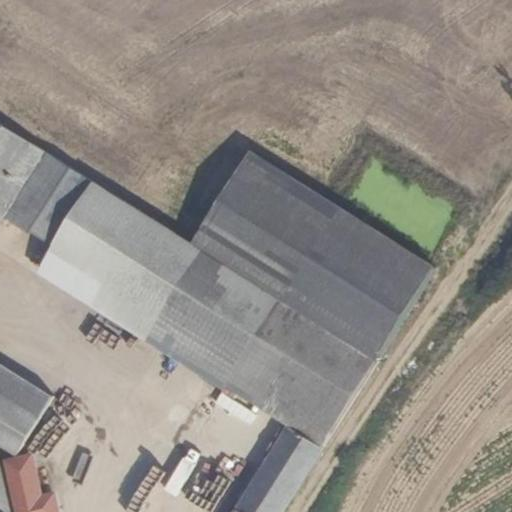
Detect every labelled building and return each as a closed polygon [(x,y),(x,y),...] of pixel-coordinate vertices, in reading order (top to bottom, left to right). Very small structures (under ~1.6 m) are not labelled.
[(0,121),(0,233),(10,220),(51,153),(0,121)] [(95,181),(51,153),(10,220),(48,250),(95,181)] [(250,153),(191,247),(378,364),(434,269),(250,153)] [(191,247),(95,181),(48,250),(36,275),(288,430),(322,453),(378,364),(191,247)] [(0,446),(20,459),(58,399),(0,362),(0,446)] [(312,469),(322,453),(288,430),(278,445),(312,469)] [(283,511),(312,469),(278,445),(234,511),(283,511)] [(20,459),(6,463),(19,508),(32,504),(34,511),(65,511),(61,498),(45,502),(32,456),(20,459)]
